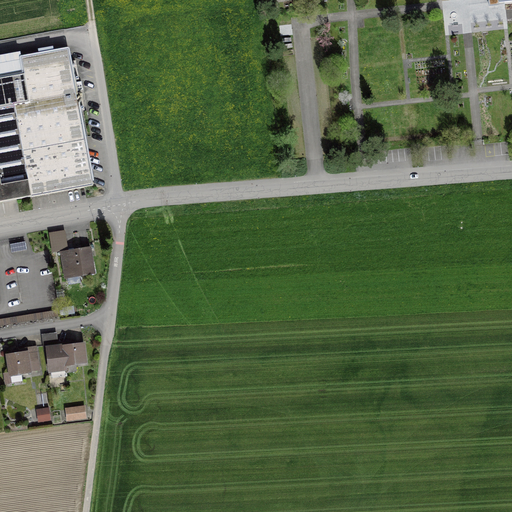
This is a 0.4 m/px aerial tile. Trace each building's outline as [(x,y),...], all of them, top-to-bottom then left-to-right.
[(486,0),(488,8),(504,7),(504,2),(500,3),(499,0),(486,0)] [(66,52),(25,59),(28,76),(0,80),(0,205),(92,188),(66,52)] [(93,247),(63,253),(68,280),(98,275),(93,247)] [(59,310),(0,319),(0,326),(60,317),(59,310)] [(66,369),(63,346),(58,347),(57,336),(46,338),(51,376),(67,375),(66,369)] [(63,346),(66,369),(92,366),(89,343),(63,346)] [(39,349),(11,353),(15,377),(43,372),(39,349)] [(89,407),(67,410),(69,424),(91,421),(89,407)] [(48,408),(35,409),(37,422),(50,421),(48,408)]
